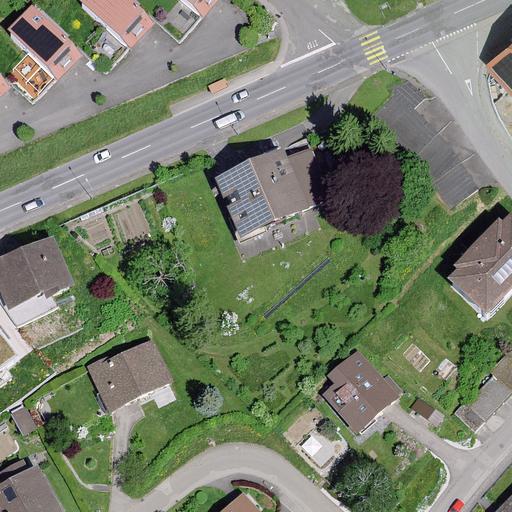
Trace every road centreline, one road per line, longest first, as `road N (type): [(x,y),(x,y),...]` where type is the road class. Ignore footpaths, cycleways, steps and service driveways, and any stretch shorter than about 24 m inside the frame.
road 1 (secondary): [(342,62),(0,212)]
road 2 (residential): [(323,511),(251,458),(226,461),(150,511)]
road 3 (residential): [(422,28),(511,168)]
